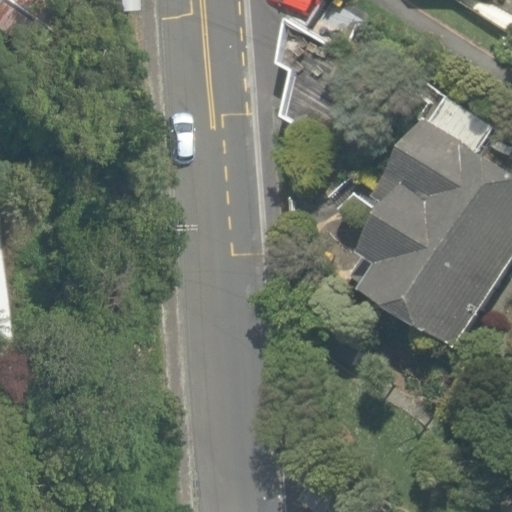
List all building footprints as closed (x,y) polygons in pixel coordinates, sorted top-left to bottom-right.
[(41,54),(46,56),(47,54),(52,46),(68,20),(37,0),(0,0),(0,27),(32,47),(41,54)] [(282,0),(276,11),(344,54),(368,16),(341,0),(282,0)] [(292,118),(357,155),(375,120),(355,104),(371,75),(295,26),(288,64),(300,73),(292,118)] [(378,288),(465,346),(511,276),(511,167),(489,153),(505,129),(459,99),(443,123),(441,121),(390,198),(406,209),(376,254),(393,266),(378,288)] [(303,326),(363,363),(382,332),(322,295),(303,326)] [(396,511),(397,511),(379,498),(330,467),(311,497),(308,501),(325,511),(396,511)]
